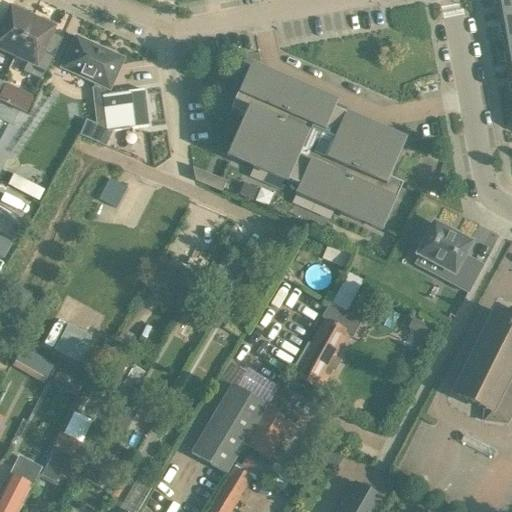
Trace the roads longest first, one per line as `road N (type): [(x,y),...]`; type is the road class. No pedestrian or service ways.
road 1 (residential): [(511,212),(485,185),(451,0)]
road 2 (residential): [(342,0),(161,32)]
road 3 (residential): [(184,188),(161,32)]
